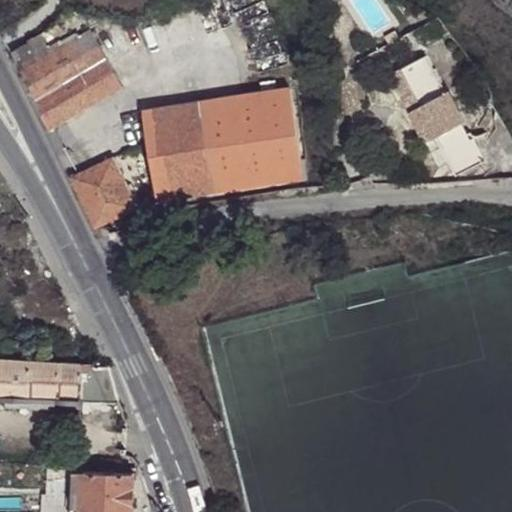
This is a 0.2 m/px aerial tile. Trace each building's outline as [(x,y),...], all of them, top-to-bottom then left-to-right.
[(21,73),(50,130),(122,88),(91,32),(43,61),(21,73)] [(21,73),(43,61),(36,48),(15,59),(21,73)] [(423,108),(446,95),(426,56),(402,70),(423,108)] [(290,90),(144,114),(158,201),(303,180),(290,90)] [(482,161),(446,95),(423,108),(422,109),(457,176),(482,161)] [(73,180),(97,229),(117,220),(137,210),(128,192),(119,171),(114,160),(76,179),(73,180)] [(119,171),(128,192),(138,187),(129,168),(119,171)] [(149,206),(150,228),(163,225),(160,204),(149,206)] [(107,368),(90,366),(0,360),(0,400),(4,400),(53,403),(118,405),(107,368)] [(53,403),(4,400),(4,408),(53,411),(53,403)] [(70,483),(70,473),(70,469),(45,468),(44,481),(70,483)] [(80,511),(129,511),(131,475),(82,472),(82,474),(80,511)] [(68,511),(80,511),(82,474),(70,473),(70,483),(68,511)]
